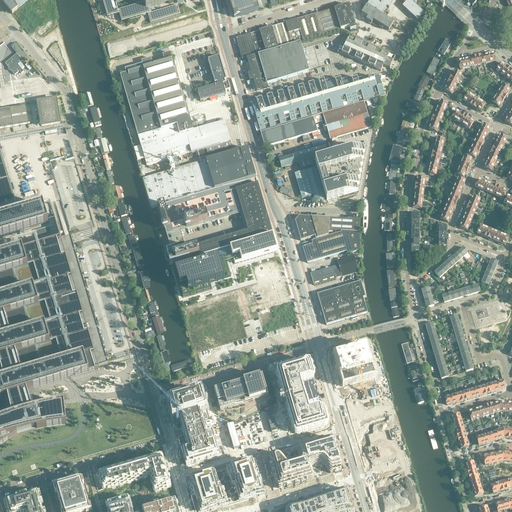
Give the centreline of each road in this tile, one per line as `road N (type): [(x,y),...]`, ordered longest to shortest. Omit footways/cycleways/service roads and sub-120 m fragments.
road 1 (residential): [(154,394),(81,149)]
road 2 (residential): [(436,93),(410,174),(406,280)]
road 3 (tertiary): [(276,214),(222,34)]
road 4 (residential): [(168,441),(0,492)]
road 5 (residential): [(154,394),(317,346)]
road 6 (unclassified): [(81,149),(57,83),(0,13)]
road 7 (residential): [(403,464),(379,383),(332,397)]
